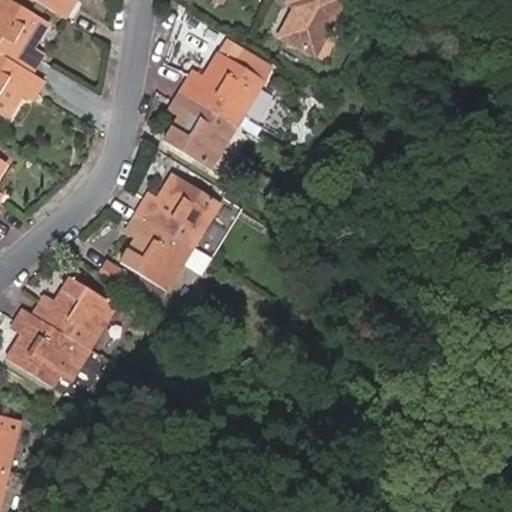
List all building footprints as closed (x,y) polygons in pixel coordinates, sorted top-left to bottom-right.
[(0,0),(0,55),(31,74),(39,61),(24,52),(28,46),(33,49),(47,24),(8,0),(0,0)] [(32,0),(64,19),(72,6),(62,0),(32,0)] [(314,57),(344,0),(288,0),(286,4),(293,8),(277,37),(314,57)] [(236,125),(271,69),(226,41),(203,78),(207,81),(203,87),(189,78),(181,91),(236,125)] [(24,52),(39,61),(43,55),(33,49),(28,46),(24,52)] [(0,114),(7,119),(22,95),(18,92),(21,86),(36,95),(44,81),(31,74),(0,55),(0,114)] [(203,78),(192,72),(189,78),(203,87),(207,81),(203,78)] [(22,95),(32,101),(36,95),(21,86),(18,92),(22,95)] [(236,125),(181,91),(173,104),(187,113),(184,119),(179,116),(164,141),(168,143),(194,159),(210,169),(236,125)] [(187,113),(173,104),(169,110),(179,116),(184,119),(187,113)] [(194,159),(168,143),(161,154),(187,170),(194,159)] [(219,204),(174,175),(158,200),(163,203),(159,209),(144,200),(136,213),(192,247),(219,204)] [(158,200),(148,194),(144,200),(159,209),(163,203),(158,200)] [(192,247),(136,213),(128,226),(143,235),(139,241),(135,238),(120,263),(165,291),(192,247)] [(143,235),(128,226),(124,232),(135,238),(139,241),(143,235)] [(114,306),(69,278),(54,302),(58,305),(54,311),(40,302),(32,315),(78,344),(88,350),(114,306)] [(54,302),(43,296),(40,302),(54,311),(58,305),(54,302)] [(70,381),(89,350),(88,350),(78,344),(32,315),(22,309),(14,322),(28,331),(25,337),(21,335),(5,360),(51,387),(59,374),(70,381)] [(28,331),(14,322),(10,328),(21,335),(25,337),(28,331)] [(19,421),(0,416),(0,469),(7,471),(19,421)]
